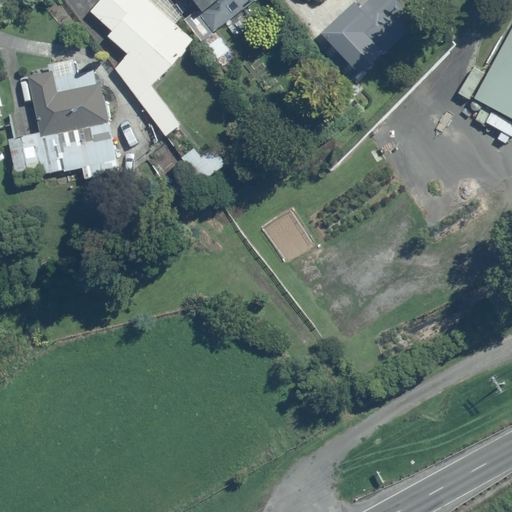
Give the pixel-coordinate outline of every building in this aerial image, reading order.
[(186,14),(170,0),(103,0),(93,11),(116,31),(111,37),(131,54),(117,70),(170,135),(183,124),(154,89),(197,41),(178,23),(186,14)] [(177,0),(178,1),(179,0),(200,0),(205,6),(188,20),(203,40),(226,23),(232,32),(253,16),(247,8),(256,0),(177,0)] [(386,31),(409,7),(401,0),(369,0),(364,5),(361,2),(352,12),(349,9),(326,32),(365,71),(368,73),(398,43),(386,31)] [(52,65),(53,71),(31,75),(42,133),(34,135),(44,185),(122,170),(113,123),(110,123),(103,85),(99,86),(94,57),(52,65)] [(511,58),(490,104),(511,114),(511,58)] [(477,67),(475,71),(461,93),(471,99),(487,73),(477,67)] [(206,183),(227,165),(230,162),(216,146),(205,155),(197,146),(184,157),(206,183)]
